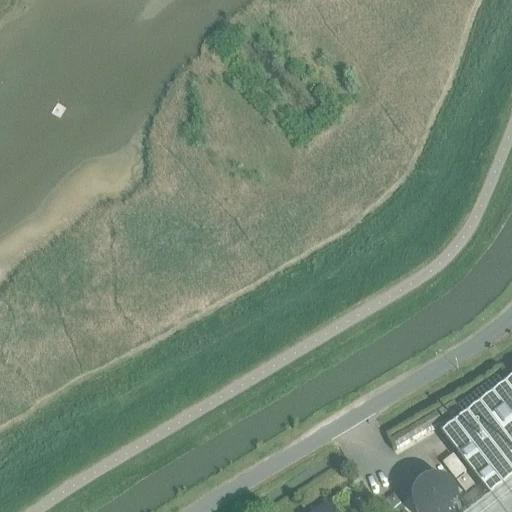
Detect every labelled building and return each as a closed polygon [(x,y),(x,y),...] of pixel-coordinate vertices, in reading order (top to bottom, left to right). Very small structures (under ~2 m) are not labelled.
[(511,385),(444,439),(493,501),(511,486),(511,385)] [(437,414),(441,422),(459,411),(455,404),(437,414)] [(437,414),(392,441),(398,451),(443,425),(441,422),(437,414)] [(454,458),(444,466),(456,482),(467,474),(454,458)] [(478,511),(511,511),(511,486),(493,501),(478,511)]
